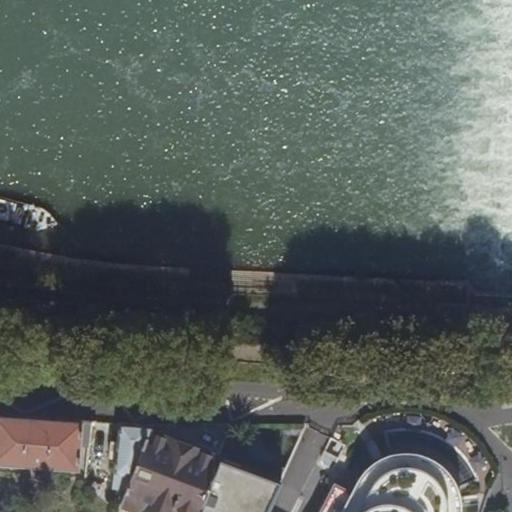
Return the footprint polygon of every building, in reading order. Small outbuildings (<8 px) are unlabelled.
[(81,444),(89,445),(92,420),(0,414),(0,464),(79,470),(81,444)] [(114,459),(112,482),(128,483),(147,431),(149,424),(120,422),(116,453),(110,453),(109,458),(114,459)] [(200,445),(193,447),(147,431),(128,483),(124,494),(118,510),(122,511),(125,511),(128,506),(145,511),(171,511),(173,510),(177,511),(197,511),(201,505),(218,456),(215,455),(210,448),(200,445)] [(221,511),(243,511),(264,457),(224,442),(218,456),(201,505),(221,511)] [(458,511),(459,503),(458,491),(453,481),(446,471),(439,464),(428,458),(416,453),(406,452),(395,453),(385,455),(377,460),(371,464),(364,471),(357,480),(351,491),(333,482),(317,511),(458,511)]
